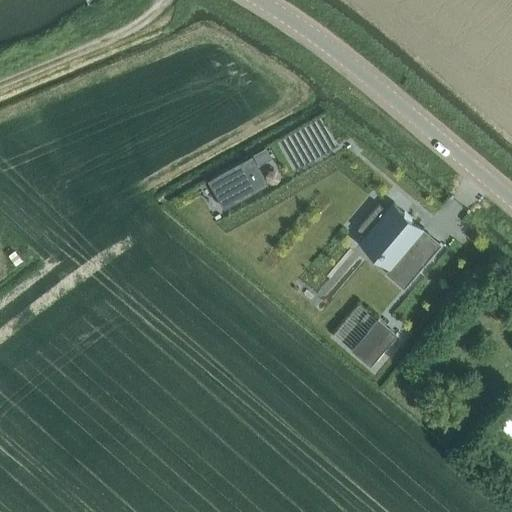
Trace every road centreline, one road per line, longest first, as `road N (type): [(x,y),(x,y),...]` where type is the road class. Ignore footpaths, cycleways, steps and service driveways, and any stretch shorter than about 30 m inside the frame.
road 1 (tertiary): [(511,199),(306,29),(257,0)]
road 2 (track): [(164,0),(132,25),(0,82)]
